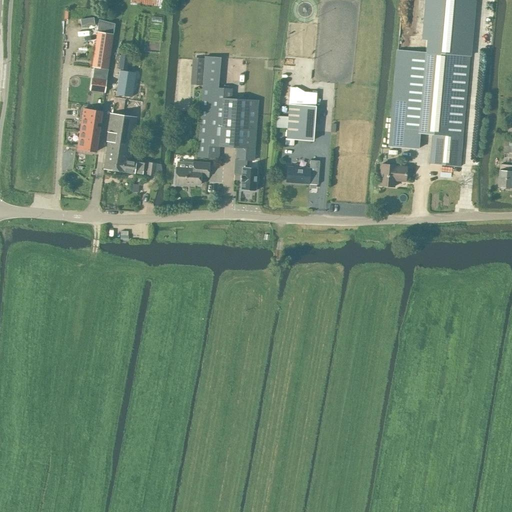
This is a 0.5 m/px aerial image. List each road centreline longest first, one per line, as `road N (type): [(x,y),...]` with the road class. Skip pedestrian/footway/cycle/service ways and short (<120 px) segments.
road 1 (unclassified): [(0,210),(111,219),(511,217)]
road 2 (unknown): [(88,183),(50,153),(56,17)]
